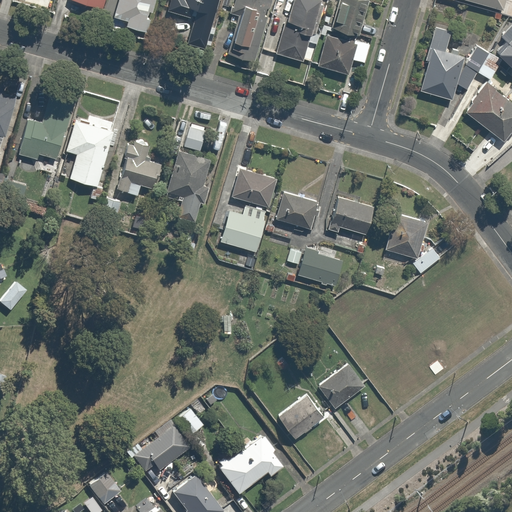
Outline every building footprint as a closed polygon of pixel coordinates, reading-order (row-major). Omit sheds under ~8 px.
[(149,20),(154,0),(114,0),(110,15),(123,19),(121,24),(139,29),(142,19),(149,20)] [(183,0),(182,7),(194,11),(184,42),(200,46),(213,0),(183,0)] [(231,0),(229,11),(233,12),(223,52),(252,59),(266,0),(231,0)] [(320,3),(314,1),(314,0),(283,0),(272,52),(300,59),(305,39),(314,41),(315,33),(312,33),(320,3)] [(363,0),(335,0),(328,25),(354,33),(363,0)] [(465,57),(446,52),(452,32),(436,27),(426,60),(429,62),(421,91),(452,101),(458,84),(467,90),(477,72),(488,53),(476,45),(462,71),(465,57)] [(344,73),(349,56),(363,60),(369,40),(354,35),(352,42),(324,33),(314,64),(344,73)] [(502,60),(488,53),(477,72),(490,80),(502,60)] [(511,125),(511,101),(484,80),(462,108),(502,138),(511,125)] [(23,117),(14,152),(34,158),(35,152),(54,157),(71,96),(48,90),(39,121),(23,117)] [(0,133),(10,96),(0,93),(0,133)] [(96,126),(97,120),(89,117),(87,123),(70,118),(61,149),(73,152),(66,176),(94,184),(110,130),(96,126)] [(144,156),(147,143),(125,136),(111,185),(133,192),(136,183),(149,187),(157,159),(144,156)] [(173,214),(191,219),(197,197),(203,199),(206,184),(200,182),(207,157),(179,149),(174,148),(162,192),(178,196),(173,214)] [(275,179),(238,166),(228,194),(266,206),(275,179)] [(315,198),(280,188),(272,217),(307,226),(315,198)] [(336,223),(364,229),(371,202),(335,194),(327,226),(335,228),(336,223)] [(242,202),(239,211),(227,207),(218,239),(254,249),(263,218),(265,209),(242,202)] [(424,220),(392,211),(381,246),(413,256),(424,220)] [(299,248),(289,244),(284,258),(294,262),(299,248)] [(294,270),(317,278),(316,281),(325,285),(327,281),(331,283),(340,258),(303,245),(294,270)] [(411,261),(417,270),(438,256),(431,246),(411,261)] [(478,308),(455,276),(426,297),(449,329),(478,308)] [(27,290),(14,279),(0,295),(0,303),(9,311),(27,290)] [(231,313),(221,313),(222,333),(232,333),(231,313)] [(423,348),(404,322),(361,355),(380,381),(423,348)] [(360,384),(344,363),(315,385),(330,406),(360,384)] [(320,409),(304,391),(275,417),(291,435),(320,409)] [(188,405),(173,416),(184,433),(200,422),(188,405)] [(156,470),(187,445),(170,423),(130,455),(142,470),(151,463),(156,470)] [(278,461),(258,434),(213,467),(233,494),(278,461)] [(118,487),(104,469),(84,484),(98,502),(118,487)] [(216,511),(219,511),(190,474),(168,491),(184,511),(216,511)] [(137,511),(157,511),(145,496),(133,505),(137,511)]
